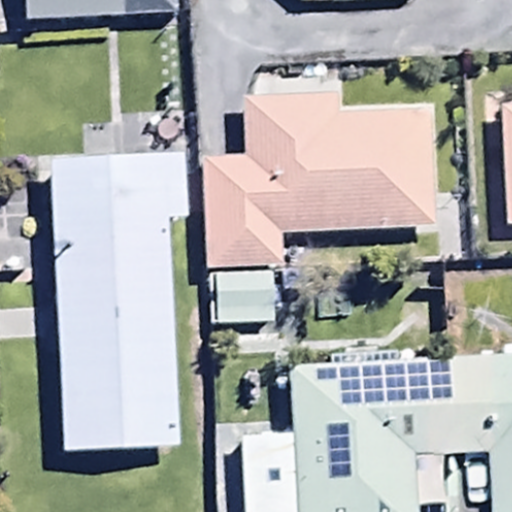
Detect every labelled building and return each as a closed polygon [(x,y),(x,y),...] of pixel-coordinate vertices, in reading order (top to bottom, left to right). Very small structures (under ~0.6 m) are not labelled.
[(165,97),(42,104),(59,417),(181,410),(165,97)] [(277,269),(276,239),(434,236),(431,113),(333,115),(333,103),(238,105),(239,163),(200,164),(202,270),(277,269)] [(511,109),(497,109),(501,228),(511,227),(511,109)] [(269,277),(211,280),(214,327),(271,324),(269,277)] [(330,369),(287,370),(289,438),(240,440),(242,511),(413,511),(414,510),(452,509),(450,457),(494,455),(495,511),(511,511),(511,348),(500,349),(501,360),(391,364),(390,358),(329,360),(330,369)]
